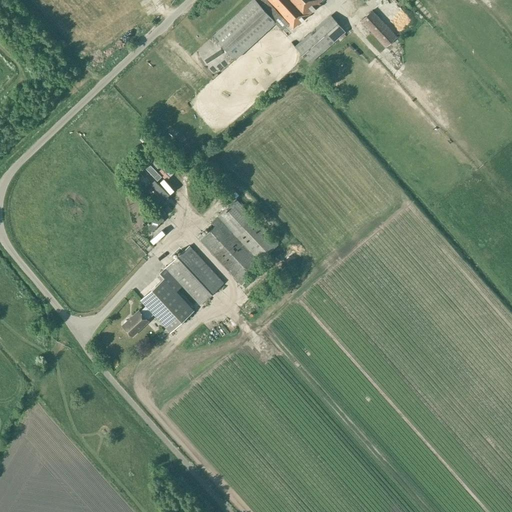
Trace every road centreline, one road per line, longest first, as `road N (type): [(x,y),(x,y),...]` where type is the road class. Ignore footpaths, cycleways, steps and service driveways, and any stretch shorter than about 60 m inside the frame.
road 1 (unclassified): [(227,511),(91,357),(0,232)]
road 2 (unclassified): [(0,193),(13,168),(190,0)]
road 3 (track): [(156,259),(182,230),(230,287),(234,313),(262,347)]
